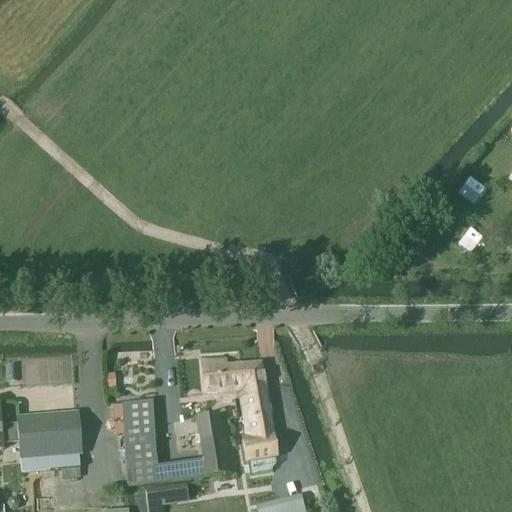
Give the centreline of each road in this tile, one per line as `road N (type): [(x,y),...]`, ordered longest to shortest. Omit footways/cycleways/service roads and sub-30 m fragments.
road 1 (track): [(367,511),(268,262),(138,227),(0,104)]
road 2 (unclassified): [(511,312),(0,322)]
